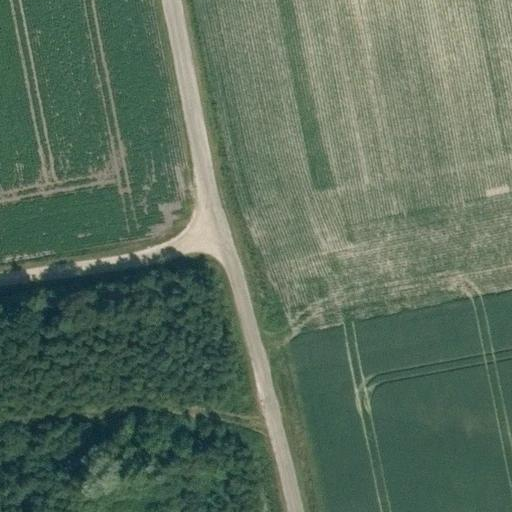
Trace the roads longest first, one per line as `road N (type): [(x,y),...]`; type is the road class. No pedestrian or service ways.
road 1 (track): [(0,275),(152,258),(197,233),(204,197),(166,0)]
road 2 (track): [(204,197),(275,426),(293,511)]
road 3 (track): [(0,425),(159,400),(275,426)]
